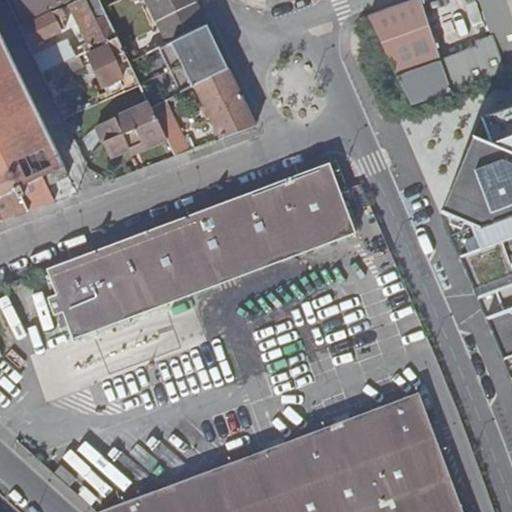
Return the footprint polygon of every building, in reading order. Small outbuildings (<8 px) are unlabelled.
[(22,0),(30,17),(67,0),(22,0)] [(89,48),(116,35),(103,8),(98,0),(79,0),(68,5),(89,48)] [(146,0),(167,43),(187,34),(206,25),(193,0),(146,0)] [(420,0),(369,18),(396,76),(411,106),(453,92),(511,71),(511,13),(507,0),(479,0),(492,38),(475,44),(477,50),(441,62),(421,0),(420,0)] [(64,19),(60,9),(24,26),(33,45),(60,32),(54,20),(58,18),(60,21),(64,19)] [(207,74),(226,65),(206,25),(187,34),(207,74)] [(140,84),(148,102),(150,106),(163,100),(194,86),(228,69),(226,65),(207,74),(187,34),(167,43),(129,62),(140,84)] [(68,176),(0,35),(0,220),(54,201),(46,184),(68,176)] [(96,104),(140,84),(129,62),(117,37),(87,52),(88,56),(87,56),(102,87),(118,80),(121,85),(104,92),(93,97),(96,104)] [(67,41),(33,58),(41,74),(47,71),(75,57),(67,41)] [(81,65),(77,56),(75,57),(47,71),(52,80),(81,65)] [(210,118),(219,138),(254,125),(228,69),(194,86),(204,108),(201,109),(207,119),(210,118)] [(102,87),(104,92),(121,85),(118,80),(102,87)] [(162,130),(165,137),(174,155),(188,150),(163,100),(150,106),(162,130)] [(111,157),(128,149),(145,141),(143,138),(162,130),(150,106),(148,102),(97,127),(105,144),(106,144),(111,157)] [(511,386),(511,106),(480,117),(439,213),(511,386)] [(130,154),(165,137),(162,130),(143,138),(145,141),(128,149),(130,154)] [(63,310),(73,338),(355,232),(329,163),(47,268),(57,295),(48,298),(54,313),(63,310)] [(462,511),(417,392),(98,511),(462,511)]
